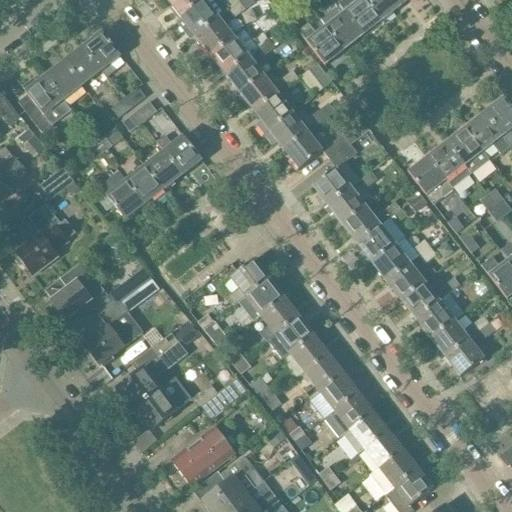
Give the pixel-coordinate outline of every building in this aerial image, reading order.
[(204,0),(166,0),(166,1),(180,19),(204,0)] [(189,30),(195,38),(220,19),(228,12),(218,0),(204,0),(180,19),(176,23),(184,34),(189,30)] [(228,11),(239,3),(236,0),(229,0),(223,5),(228,11)] [(295,9),(287,0),(283,0),(278,4),(286,15),(295,9)] [(342,6),(345,11),(365,36),(372,31),(375,34),(386,25),(383,22),(384,22),(366,0),(342,0),(339,2),(342,6)] [(397,0),(366,0),(384,22),(403,7),(397,0)] [(234,19),(239,16),(245,11),(239,3),(228,11),(234,19)] [(346,52),(365,36),(345,11),(342,6),(322,21),(327,26),(346,52)] [(235,38),(220,19),(195,38),(210,58),(235,38)] [(327,67),(336,59),(340,64),(349,57),(345,52),(346,52),(327,26),(307,41),(327,67)] [(219,69),(225,76),(250,56),(258,50),(269,41),(263,34),(252,42),(244,31),(235,38),(210,58),(206,61),(214,73),(219,69)] [(121,57),(103,33),(83,49),(102,72),(107,79),(115,73),(110,66),(121,57)] [(274,46),(282,40),(278,35),(270,41),(274,46)] [(275,49),(269,41),(258,50),(264,57),(275,49)] [(83,87),(102,72),(83,49),(64,64),(83,87)] [(265,76),(250,56),(225,76),(240,95),(265,76)] [(64,64),(45,78),(64,102),(83,87),(64,64)] [(309,72),(319,84),(327,78),(318,66),(309,72)] [(299,81),(292,72),(281,81),(288,90),(299,81)] [(265,76),(240,95),(254,113),(255,114),(280,95),(265,76)] [(71,112),(64,102),(45,78),(37,85),(33,80),(22,88),(28,96),(18,104),(43,136),(53,128),(52,127),(71,112)] [(147,99),(139,89),(124,100),(132,111),(147,99)] [(280,95),(255,114),(261,123),(258,126),(265,136),(294,113),(280,95)] [(3,96),(0,98),(0,112),(11,127),(22,119),(17,113),(3,96)] [(511,108),(504,99),(486,113),(484,114),(504,139),(511,148),(511,146),(511,108)] [(132,111),(124,100),(112,110),(120,120),(132,111)] [(143,125),(157,113),(150,104),(136,115),(143,125)] [(334,112),(329,105),(311,119),(317,126),(334,112)] [(309,132),(294,113),(265,136),(273,146),(277,143),(284,152),(309,132)] [(511,148),(504,139),(484,114),(466,128),(485,153),(493,147),(501,157),(511,149),(511,148)] [(136,115),(124,125),(131,135),(143,125),(136,115)] [(94,140),(102,134),(95,124),(86,131),(94,140)] [(466,128),(446,143),(466,168),(471,175),(490,161),(484,154),(485,153),(466,128)] [(18,140),(24,146),(35,137),(29,131),(18,140)] [(299,171),(324,151),(309,132),(284,152),(299,171)] [(157,143),(165,154),(183,177),(203,162),(185,139),(173,148),(165,137),(157,143)] [(336,142),(324,151),(331,160),(350,145),(344,137),(336,142)] [(97,145),(105,154),(113,148),(106,139),(97,145)] [(471,175),(466,168),(446,143),(427,158),(447,183),(452,190),(471,175)] [(97,145),(89,151),(97,161),(105,154),(97,145)] [(357,154),(350,145),(331,160),(337,169),(350,160),(357,154)] [(146,168),(165,192),(183,177),(165,154),(146,168)] [(452,190),(447,183),(427,158),(408,173),(434,206),(453,191),(452,190)] [(0,200),(10,193),(8,191),(28,176),(14,159),(0,169),(0,200)] [(146,168),(127,183),(145,207),(153,201),(156,204),(166,196),(163,193),(165,192),(146,168)] [(63,192),(74,184),(63,169),(37,188),(48,203),(63,192)] [(353,189),(337,169),(312,189),(328,208),(353,189)] [(126,221),(145,207),(127,183),(119,173),(100,188),(126,221)] [(360,182),(366,190),(377,181),(371,173),(360,182)] [(81,195),(82,194),(74,184),(63,192),(64,193),(65,193),(66,194),(67,195),(68,196),(69,196),(71,197),(72,197),(73,197),(74,197),(75,197),(76,197),(77,197),(78,196),(79,196),(80,195),(81,195)] [(353,189),(328,208),(335,218),(343,227),(368,208),(353,189)] [(488,196),(496,208),(504,202),(495,191),(488,196)] [(496,208),(488,196),(480,202),(489,214),(496,208)] [(427,206),(420,197),(408,206),(415,215),(427,206)] [(496,208),(504,218),(511,212),(504,202),(496,208)] [(390,220),(401,212),(395,204),(384,213),(390,220)] [(66,224),(59,230),(52,221),(56,217),(47,206),(29,220),(42,236),(15,256),(32,278),(58,258),(55,254),(69,243),(68,243),(76,237),(66,224)] [(343,227),(357,246),(382,227),(368,208),(343,227)] [(497,224),(504,218),(496,208),(489,214),(497,224)] [(456,219),(448,225),(457,235),(464,229),(456,219)] [(397,246),(382,227),(357,246),(372,265),(397,246)] [(476,244),(467,233),(460,239),(468,250),(476,244)] [(110,248),(120,250),(125,246),(117,234),(106,243),(110,248)] [(414,250),(419,258),(430,249),(424,242),(414,250)] [(501,252),(508,261),(511,266),(511,245),(511,246),(511,244),(501,252)] [(411,264),(397,246),(372,265),(386,284),(411,264)] [(430,249),(419,258),(425,265),(436,257),(430,249)] [(481,267),(508,302),(511,298),(511,266),(508,261),(499,268),(492,259),(481,267)] [(270,281),(255,262),(239,274),(232,280),(240,290),(228,299),(234,307),(246,298),(247,300),(270,281)] [(66,323),(91,304),(102,319),(121,305),(152,281),(142,267),(106,294),(89,272),(89,268),(86,268),(83,264),(70,274),(46,292),(53,302),(51,303),(66,323)] [(426,284),(411,264),(386,284),(401,303),(426,284)] [(443,288),(449,295),(459,287),(453,279),(443,288)] [(152,281),(121,305),(102,319),(109,329),(128,314),(159,290),(152,281)] [(261,317),(262,319),(285,300),(270,281),(247,300),(253,307),(246,312),(254,323),(261,317)] [(483,283),(476,288),(483,297),(490,291),(483,283)] [(426,284),(401,303),(416,322),(441,303),(426,284)] [(300,319),(285,300),(262,319),(270,329),(260,336),(267,345),(269,344),(277,338),(300,319)] [(456,322),(441,303),(416,322),(431,341),(456,322)] [(188,321),(181,312),(176,316),(184,325),(188,321)] [(128,314),(109,329),(84,347),(100,368),(102,367),(104,370),(114,362),(112,359),(125,349),(144,335),(136,325),(128,314)] [(206,333),(216,325),(208,316),(198,324),(206,333)] [(472,326),(478,334),(489,325),(483,317),(472,326)] [(315,339),(300,319),(277,338),(269,344),(284,363),(291,357),(315,339)] [(456,322),(431,341),(446,360),(471,341),(456,322)] [(190,324),(174,336),(184,349),(200,337),(190,324)] [(221,332),(216,325),(206,333),(211,340),(221,332)] [(495,332),(489,325),(478,334),(484,341),(495,332)] [(160,359),(179,345),(171,335),(152,350),(160,359)] [(315,339),(291,357),(306,376),(329,358),(315,339)] [(486,360),(471,341),(446,360),(461,379),(486,360)] [(235,369),(245,361),(239,354),(229,361),(235,369)] [(344,376),(329,358),(306,376),(321,394),(344,376)] [(251,369),(245,361),(235,369),(242,377),(251,369)] [(117,391),(134,413),(160,392),(152,382),(164,373),(156,362),(117,391)] [(359,396),(344,376),(321,394),(335,413),(336,414),(359,396)] [(175,380),(160,392),(134,413),(149,433),(191,400),(175,380)] [(219,396),(200,411),(209,422),(248,392),(239,382),(219,396)] [(200,411),(219,396),(212,387),(193,402),(200,411)] [(267,407),(277,399),(270,390),(260,398),(267,407)] [(336,414),(337,415),(328,422),(341,440),(343,438),(350,433),(374,415),(359,396),(336,414)] [(283,406),(277,399),(267,407),(273,414),(283,406)] [(389,434),(374,415),(350,433),(343,438),(358,457),(365,452),(389,434)] [(265,437),(273,449),(286,440),(277,428),(265,437)] [(291,437),(297,446),(307,438),(300,429),(291,437)] [(215,430),(172,463),(192,490),(235,457),(215,430)] [(365,452),(380,471),(403,454),(389,434),(365,452)] [(313,445),(307,438),(297,446),(303,453),(313,445)] [(511,452),(500,461),(511,476),(511,452)] [(418,472),(403,454),(380,471),(371,478),(385,497),(395,490),(418,472)] [(202,503),(209,511),(227,511),(249,496),(259,489),(258,488),(264,483),(245,458),(220,477),(226,485),(202,503)] [(319,477),(324,484),(334,476),(329,469),(319,477)] [(433,491),(418,472),(395,490),(385,497),(396,511),(413,511),(411,508),(433,491)] [(309,488),(317,482),(310,473),(302,479),(309,488)] [(341,485),(334,476),(324,484),(331,493),(341,485)] [(259,489),(249,496),(227,511),(278,511),(283,508),(274,495),(267,500),(259,489)] [(359,511),(348,497),(335,507),(338,511),(359,511)]
